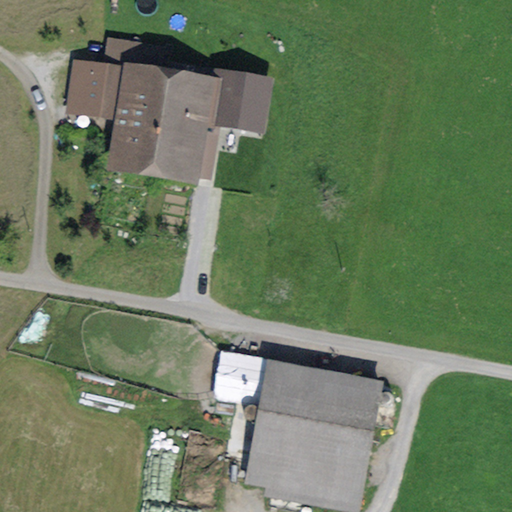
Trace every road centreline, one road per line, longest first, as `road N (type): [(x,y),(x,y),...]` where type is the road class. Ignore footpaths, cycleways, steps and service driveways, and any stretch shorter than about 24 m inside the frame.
road 1 (unclassified): [(511,377),(0,281)]
road 2 (track): [(0,56),(41,102),(49,142),(35,287)]
road 3 (track): [(421,360),(419,403),(381,511)]
road 4 (track): [(212,190),(206,319)]
